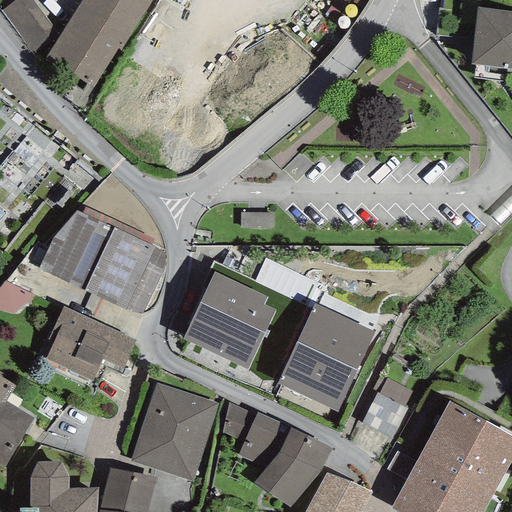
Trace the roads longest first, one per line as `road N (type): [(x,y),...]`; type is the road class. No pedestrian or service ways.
road 1 (unclassified): [(165,198),(194,194),(331,75),(386,0)]
road 2 (residential): [(148,354),(334,442),(382,485)]
road 3 (residential): [(0,25),(165,198)]
road 4 (residential): [(165,198),(182,241),(148,354)]
